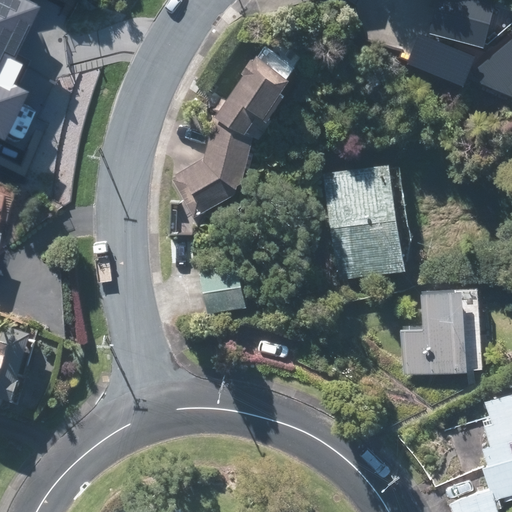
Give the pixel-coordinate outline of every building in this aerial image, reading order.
[(0,0),(0,123),(22,79),(8,73),(16,57),(10,53),(35,0),(0,0)] [(495,0),(439,0),(433,28),(486,41),(495,0)] [(511,39),(483,64),(498,82),(511,88),(511,39)] [(222,108),(212,154),(180,172),(203,212),(255,182),(269,118),(266,118),(277,102),(284,107),(312,70),(271,40),(222,108)] [(399,158),(328,170),(347,276),(418,264),(399,158)] [(249,258),(204,268),(214,311),(258,300),(249,258)] [(406,324),(409,370),(488,365),(484,285),(434,288),(436,322),(406,324)] [(0,388),(20,394),(38,326),(16,320),(12,333),(0,329),(0,388)] [(484,447),(495,485),(452,505),(454,511),(506,511),(499,498),(511,493),(511,387),(494,393),(502,419),(490,423),(496,444),(484,447)] [(187,511),(183,502),(164,511),(187,511)]
